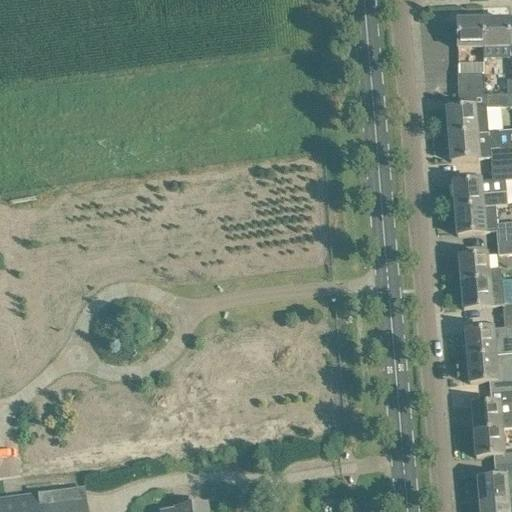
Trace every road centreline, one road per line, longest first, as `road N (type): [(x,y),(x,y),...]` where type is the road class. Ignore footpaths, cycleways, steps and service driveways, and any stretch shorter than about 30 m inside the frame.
road 1 (unclassified): [(396,0),(443,511)]
road 2 (residential): [(0,317),(385,283)]
road 3 (tertiary): [(385,283),(364,0)]
road 4 (tertiary): [(404,511),(385,283)]
